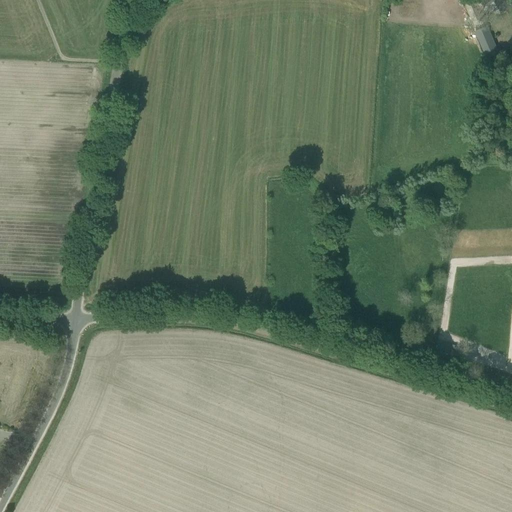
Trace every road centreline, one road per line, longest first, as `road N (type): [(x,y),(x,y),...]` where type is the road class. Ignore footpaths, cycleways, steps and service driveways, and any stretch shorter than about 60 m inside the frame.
road 1 (unclassified): [(76,320),(199,316),(511,406)]
road 2 (unclassified): [(76,320),(116,64)]
road 3 (unclassified): [(0,504),(59,393),(76,320)]
